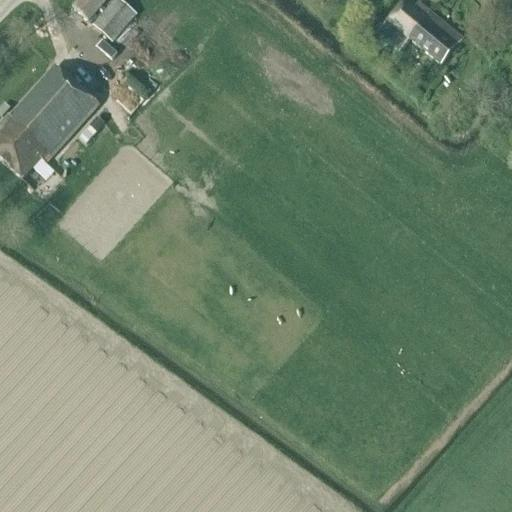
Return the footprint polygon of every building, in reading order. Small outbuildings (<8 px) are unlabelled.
[(79,0),(72,9),(88,23),(107,0),(79,0)] [(93,29),(112,45),(135,17),(116,1),(93,29)] [(409,42),(441,68),(461,42),(417,6),(413,11),(403,3),(376,37),(399,55),(409,42)] [(0,161),(21,181),(40,161),(45,166),(98,108),(57,69),(0,129),(0,161)] [(0,117),(2,120),(10,111),(4,106),(0,110),(0,117)] [(79,170),(100,149),(92,141),(70,161),(79,170)]
